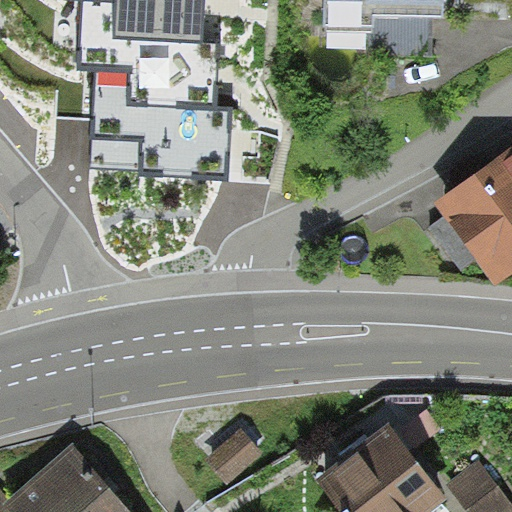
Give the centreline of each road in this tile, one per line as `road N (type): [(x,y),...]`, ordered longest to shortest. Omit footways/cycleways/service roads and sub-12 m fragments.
road 1 (residential): [(246,341),(255,250),(511,95)]
road 2 (tertiary): [(511,336),(246,341)]
road 3 (residential): [(88,363),(65,265),(0,174)]
road 4 (tertiary): [(246,341),(88,363)]
